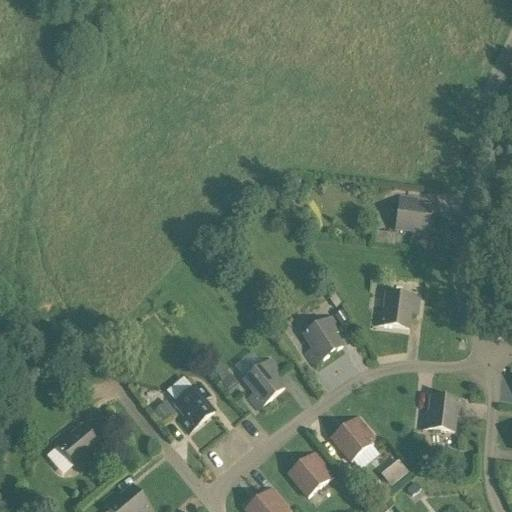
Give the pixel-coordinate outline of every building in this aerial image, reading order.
[(430,212),(414,210),(415,204),(399,202),(395,234),(411,236),(410,243),(426,245),(430,212)] [(396,237),(376,234),(374,247),(395,250),(396,237)] [(335,297),(329,301),(335,310),(341,306),(335,297)] [(409,318),(416,319),(418,302),(385,298),(383,315),(376,314),(374,330),(407,334),(409,318)] [(334,318),(340,327),(348,322),(342,313),(334,318)] [(342,352),(333,339),(339,335),(330,321),(303,339),(312,353),(306,357),(314,370),(342,352)] [(205,367),(213,377),(223,369),(214,359),(205,367)] [(274,381),(280,377),(269,364),(243,385),(254,398),(248,402),(258,414),(284,393),(274,381)] [(240,388),(230,377),(220,385),(230,396),(240,388)] [(214,417),(204,405),(210,401),(199,388),(174,409),(184,422),(179,426),(188,438),(214,417)] [(463,405),(430,401),(428,417),(421,417),(420,433),(453,437),(455,420),(462,421),(463,405)] [(176,417),(166,404),(153,415),(152,417),(162,429),(176,417)] [(356,421),(330,443),(351,467),(377,445),(356,421)] [(82,431),(70,441),(66,435),(53,446),(74,472),(87,461),(91,466),(103,456),(82,431)] [(419,456),(412,465),(420,472),(427,462),(419,456)] [(334,481),(313,457),(287,479),(307,503),(334,481)] [(398,463),(380,478),(391,491),(409,476),(398,463)] [(415,486),(407,493),(412,499),(421,493),(415,486)] [(149,511),(132,491),(120,501),(115,496),(102,507),(106,511),(149,511)] [(286,511),(270,493),(247,511),(286,511)]
